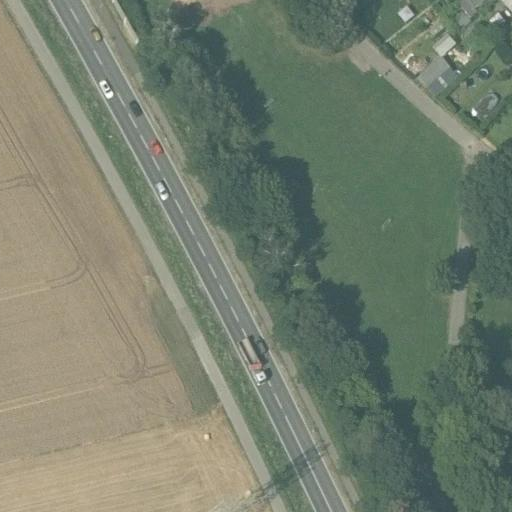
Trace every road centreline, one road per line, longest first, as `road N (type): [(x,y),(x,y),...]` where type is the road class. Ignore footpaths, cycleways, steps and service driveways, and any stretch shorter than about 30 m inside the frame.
road 1 (track): [(279,511),(230,401),(13,0)]
road 2 (secondary): [(328,511),(240,324),(65,0)]
road 3 (track): [(476,154),(438,511)]
